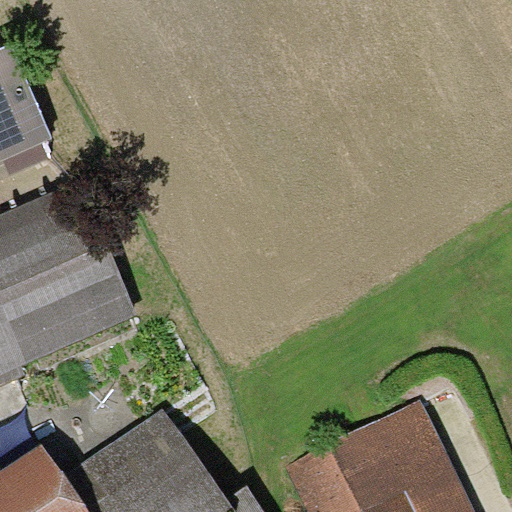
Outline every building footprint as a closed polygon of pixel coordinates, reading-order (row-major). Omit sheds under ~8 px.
[(0,165),(51,143),(11,51),(0,55),(0,165)] [(0,375),(137,316),(79,187),(0,220),(0,375)] [(470,511),(419,402),(287,464),(309,511),(470,511)] [(228,506),(163,413),(66,478),(88,511),(261,511),(248,490),(228,506)] [(48,450),(0,480),(0,511),(88,511),(66,478),(48,450)]
